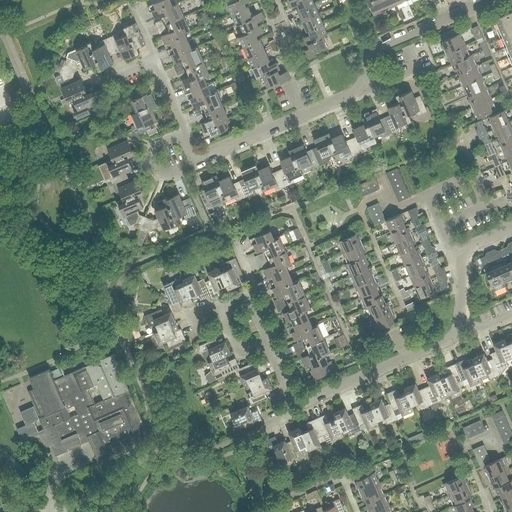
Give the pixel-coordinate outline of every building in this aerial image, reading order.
[(170,0),(161,0),(147,6),(150,12),(152,11),(156,19),(163,16),(169,13),(167,8),(172,5),(170,0)] [(237,0),(227,4),(232,16),(240,13),(239,11),(246,7),(244,4),(252,0),(251,0),(237,0)] [(297,5),(299,9),(306,6),(307,7),(314,4),(312,0),(288,0),(287,1),(290,8),(297,5)] [(380,0),(367,0),(373,15),(385,10),(380,0)] [(380,0),(385,10),(396,5),(393,0),(380,0)] [(169,13),(163,16),(167,24),(184,17),(178,3),(172,5),(167,8),(169,13)] [(297,10),(302,21),(318,14),(314,4),(307,7),(306,6),(299,9),(297,10)] [(248,7),(246,7),(239,11),(240,13),(232,16),(237,25),(240,24),(253,18),(252,16),(248,7)] [(511,11),(492,20),(511,66),(511,11)] [(261,12),(252,16),(253,18),(240,24),(245,34),(252,31),(251,30),(258,26),(257,23),(264,19),(261,12)] [(209,22),(205,13),(200,15),(204,24),(209,22)] [(322,23),(318,14),(302,21),(307,32),(309,31),(316,28),(315,26),(322,23)] [(184,17),(167,24),(170,32),(176,30),(179,35),(185,33),(190,31),(184,17)] [(83,25),(86,30),(91,28),(89,22),(83,25)] [(126,35),(129,42),(133,40),(137,48),(145,45),(135,23),(134,23),(131,25),(123,28),(126,35)] [(327,34),(322,23),(315,26),(316,28),(309,31),(310,35),(303,38),(306,45),(308,44),(315,41),(314,39),(322,37),(327,34)] [(260,26),(258,26),(251,30),(252,31),(245,34),(239,37),(244,48),(251,45),(251,43),(258,40),(256,36),(264,33),(260,26)] [(478,26),(473,29),(475,35),(475,37),(476,40),(483,38),(478,26)] [(164,45),(167,50),(188,41),(185,33),(179,35),(176,30),(170,32),(163,35),(166,44),(164,45)] [(465,45),(460,34),(442,42),(444,45),(442,46),(445,54),(465,45)] [(137,48),(133,40),(129,42),(126,35),(116,39),(114,35),(108,38),(114,51),(119,49),(124,59),(134,54),(135,56),(139,54),(137,48)] [(310,48),(302,51),(305,59),(315,55),(314,53),(327,47),(322,37),(314,39),(315,41),(308,44),(310,48)] [(114,51),(108,38),(102,41),(104,45),(94,49),(96,56),(93,58),(96,65),(99,72),(103,70),(103,68),(113,64),(109,53),(114,51)] [(220,48),(216,38),(211,40),(216,50),(220,48)] [(244,48),(248,57),(265,50),(260,39),(258,40),(251,43),(251,45),(244,48)] [(192,49),(188,41),(167,50),(173,64),(183,60),(188,57),(186,52),(192,49)] [(65,61),(62,66),(75,72),(78,64),(81,62),(85,70),(96,65),(93,58),(96,56),(94,49),(91,42),(86,44),(87,46),(76,50),(78,55),(65,61)] [(451,61),(452,64),(470,56),(465,45),(445,54),(449,62),(451,61)] [(197,47),(192,49),(186,52),(188,57),(183,60),(186,68),(203,61),(197,47)] [(260,65),(267,62),(270,61),(265,50),(248,57),(252,67),(259,64),(260,65)] [(458,71),(459,74),(477,66),(472,55),(470,56),(452,64),(456,72),(458,71)] [(228,66),(224,57),(219,59),(223,68),(228,66)] [(186,68),(189,76),(195,74),(198,79),(204,77),(209,75),(203,61),(186,68)] [(270,74),(278,71),(280,70),(277,63),(269,66),(267,62),(260,65),(259,64),(252,67),(257,78),(263,76),(270,72),(270,74)] [(72,79),(75,72),(62,66),(60,72),(66,86),(62,88),(66,98),(65,99),(67,103),(74,100),(81,97),(79,94),(86,90),(81,79),(70,84),(69,80),(72,79)] [(458,78),(462,86),(482,77),(477,66),(459,74),(460,77),(458,78)] [(280,81),(281,83),(290,79),(287,71),(279,75),(278,71),(270,74),(270,72),(263,76),(267,87),(280,81)] [(183,89),(186,94),(207,85),(204,77),(198,79),(195,74),(189,76),(182,80),(185,88),(183,89)] [(467,93),(469,96),(487,88),(482,77),(462,86),(465,94),(467,93)] [(239,92),(235,83),(230,85),(235,94),(239,92)] [(211,93),(207,85),(186,94),(188,100),(190,99),(194,108),(202,104),(207,101),(205,96),(211,93)] [(93,87),(86,90),(79,94),(81,97),(74,100),(78,111),(74,113),(77,119),(90,113),(88,107),(98,103),(93,92),(95,92),(93,87)] [(468,100),(471,108),(491,99),(487,88),(469,96),(470,99),(468,100)] [(143,95),(141,90),(125,97),(128,103),(132,101),(136,111),(143,109),(145,112),(152,109),(157,107),(151,92),(143,95)] [(216,91),(211,93),(205,96),(207,101),(202,104),(205,112),(222,105),(216,91)] [(396,96),(399,103),(402,110),(405,108),(409,115),(419,110),(421,114),(427,112),(420,96),(414,98),(411,91),(401,95),(400,94),(396,96)] [(496,111),(491,99),(471,108),(475,116),(477,115),(478,118),(496,111)] [(247,111),(243,101),(239,103),(243,113),(247,111)] [(392,118),(387,120),(393,133),(402,129),(400,125),(407,122),(407,124),(412,122),(409,115),(405,108),(402,110),(399,103),(388,108),(392,118)] [(228,119),(222,105),(205,112),(209,120),(215,118),(217,123),(223,121),(228,119)] [(136,136),(148,131),(152,129),(149,124),(157,120),(152,109),(145,112),(143,109),(136,111),(131,114),(137,128),(133,130),(136,136)] [(489,121),(492,129),(509,122),(504,111),(489,117),(491,120),(489,121)] [(362,119),(364,124),(365,124),(368,131),(371,130),(375,136),(382,133),(383,137),(393,133),(387,120),(381,123),(377,112),(362,119)] [(202,133),(205,139),(226,129),(223,121),(217,123),(215,118),(209,120),(201,124),(205,132),(202,133)] [(498,136),(499,139),(511,133),(511,129),(509,122),(492,129),(496,137),(498,136)] [(377,142),(375,136),(371,130),(368,131),(365,124),(364,124),(353,129),(358,139),(353,142),(358,155),(364,152),(362,148),(377,142)] [(327,157),(334,154),(331,147),(335,146),(332,139),(329,133),(314,140),(319,150),(313,152),(319,165),(329,161),(327,157)] [(511,146),(511,133),(499,139),(500,142),(498,143),(502,151),(511,146)] [(358,155),(353,142),(347,144),(343,134),(332,139),(335,146),(331,147),(334,154),(336,160),(348,155),(349,159),(358,155)] [(128,157),(128,158),(135,155),(133,150),(132,151),(127,140),(120,143),(117,138),(101,145),(104,151),(108,149),(112,159),(113,160),(119,157),(121,160),(128,157)] [(310,171),(308,165),(312,164),(313,168),(319,165),(313,152),(308,155),(304,144),(289,151),(291,156),(294,163),(298,162),(301,169),(301,168),(303,174),(310,171)] [(508,158),(509,161),(511,159),(511,146),(502,151),(505,159),(508,158)] [(285,171),(279,174),(285,187),(291,184),(289,180),(303,174),(301,168),(301,169),(298,162),(294,163),(291,156),(280,161),(285,171)] [(109,178),(112,184),(125,178),(122,173),(133,169),(128,158),(128,157),(121,160),(119,157),(113,160),(112,159),(106,162),(108,167),(109,166),(113,176),(109,178)] [(253,189),(260,186),(258,179),(261,178),(258,171),(256,165),(241,172),(245,182),(240,184),(246,197),(255,193),(253,189)] [(269,166),(258,171),(261,178),(258,179),(260,186),(263,192),(277,185),(279,189),(285,187),(279,174),(274,176),(269,166)] [(399,175),(397,169),(386,174),(388,179),(399,175)] [(214,200),(221,197),(218,190),(222,188),(219,181),(217,175),(202,182),(205,190),(199,192),(206,208),(216,204),(214,200)] [(388,179),(391,185),(402,180),(399,175),(388,179)] [(246,197),(240,184),(235,187),(230,176),(219,181),(222,188),(218,190),(221,197),(224,202),(235,197),(237,201),(246,197)] [(118,188),(123,199),(130,196),(132,199),(139,197),(145,194),(143,189),(142,190),(137,179),(127,184),(125,178),(112,184),(114,190),(118,188)] [(369,181),(374,192),(380,189),(375,178),(369,181)] [(393,191),(404,186),(402,180),(391,185),(393,191)] [(363,183),(368,194),(374,192),(369,181),(363,183)] [(357,186),(362,197),(368,194),(363,183),(357,186)] [(393,191),(396,196),(407,192),(404,186),(393,191)] [(409,197),(407,192),(396,196),(398,202),(409,197)] [(163,199),(166,206),(169,213),(173,211),(176,218),(183,215),(185,219),(195,215),(188,199),(182,201),(179,194),(168,199),(167,197),(163,199)] [(119,205),(124,216),(125,216),(130,226),(133,224),(134,228),(140,230),(145,217),(138,214),(136,211),(143,208),(139,197),(132,199),(130,196),(123,199),(116,202),(118,206),(119,205)] [(381,209),(378,203),(367,208),(370,214),(381,209)] [(179,225),(176,218),(173,211),(169,213),(166,206),(155,211),(163,230),(174,225),(175,227),(179,225)] [(370,214),(372,220),(383,215),(381,209),(370,214)] [(215,212),(209,214),(213,224),(219,222),(215,212)] [(391,232),(405,226),(404,223),(406,222),(402,213),(386,221),(391,232)] [(372,220),(375,225),(386,221),(383,215),(372,220)] [(145,217),(140,230),(146,232),(156,228),(153,220),(145,217)] [(406,229),(405,226),(391,232),(396,243),(412,236),(408,228),(406,229)] [(427,227),(420,227),(419,235),(427,235),(427,227)] [(297,240),(301,238),(298,229),(293,231),(297,240)] [(257,253),(265,249),(270,247),(268,241),(274,238),(270,230),(249,240),(251,245),(253,245),(257,253)] [(337,242),(342,253),(362,244),(359,236),(357,237),(355,234),(337,242)] [(265,249),(268,257),(285,250),(279,236),(274,238),(268,241),(270,247),(265,249)] [(396,243),(400,254),(414,248),(413,245),(415,244),(412,236),(396,243)] [(366,253),(362,244),(342,253),(347,264),(365,256),(364,254),(366,253)] [(309,256),(306,250),(305,247),(301,249),(305,258),(309,256)] [(400,254),(405,265),(422,258),(418,250),(416,251),(414,248),(400,254)] [(268,257),(272,265),(278,263),(280,269),(286,267),(291,264),(285,250),(268,257)] [(345,265),(350,276),(368,268),(366,266),(369,265),(365,256),(347,264),(345,265)] [(226,285),(228,290),(240,285),(235,273),(241,271),(235,258),(229,261),(227,262),(225,263),(224,264),(222,265),(221,266),(219,267),(221,272),(226,285)] [(425,266),(422,258),(405,265),(410,276),(424,270),(423,267),(425,266)] [(505,262),(496,266),(504,282),(511,278),(511,271),(508,263),(506,265),(505,262)] [(268,277),(266,278),(268,284),(290,274),(286,267),(280,269),(278,263),(272,265),(264,269),(268,277)] [(503,283),(504,282),(496,266),(488,270),(489,272),(486,273),(492,287),(493,287),(495,291),(505,287),(503,283)] [(220,288),(226,285),(221,272),(219,267),(207,273),(210,280),(205,282),(211,296),(212,299),(218,297),(217,294),(222,293),(220,288)] [(350,276),(354,287),(375,278),(371,270),(369,271),(368,268),(350,276)] [(410,276),(415,287),(431,280),(428,271),(425,272),(424,270),(410,276)] [(320,282),(316,273),(312,275),(316,284),(320,282)] [(191,297),(193,301),(204,296),(205,299),(211,296),(205,282),(204,279),(198,281),(195,274),(183,279),(185,284),(191,297)] [(290,274),(268,284),(271,290),(273,289),(276,297),(284,294),(290,291),(287,285),(293,282),(290,274)] [(378,287),(375,278),(354,287),(359,298),(377,290),(376,288),(378,287)] [(173,302),(178,300),(182,307),(193,301),(191,297),(185,284),(183,279),(180,280),(177,281),(174,281),(171,282),(165,285),(173,302)] [(284,294),(287,302),(304,294),(298,280),(293,282),(287,285),(290,291),(284,294)] [(415,287),(420,298),(434,292),(433,289),(435,288),(431,280),(415,287)] [(377,290),(359,298),(364,310),(367,309),(366,308),(384,300),(381,292),(378,293),(377,290)] [(329,300),(325,291),(320,293),(324,302),(329,300)] [(299,313),(305,310),(311,308),(304,294),(287,302),(291,310),(297,307),(299,313)] [(366,308),(367,309),(371,319),(391,310),(388,302),(385,303),(384,300),(366,308)] [(287,321),(285,322),(287,328),(309,318),(305,310),(299,313),(297,307),(291,310),(283,313),(287,321)] [(395,319),(391,310),(371,319),(376,331),(394,323),(393,320),(395,319)] [(172,326),(176,324),(176,323),(171,312),(159,317),(157,311),(144,317),(147,323),(149,322),(151,326),(156,324),(158,331),(171,325),(172,326)] [(340,326),(336,317),(331,319),(335,328),(340,326)] [(309,318),(287,328),(290,334),(292,333),(295,341),(303,338),(309,335),(306,329),(312,326),(309,318)] [(181,334),(176,324),(172,326),(171,325),(158,331),(154,333),(159,345),(166,341),(170,351),(183,345),(186,340),(183,334),(181,334)] [(303,338),(307,346),(324,338),(317,324),(312,326),(306,329),(309,335),(303,338)] [(348,344),(344,335),(339,337),(343,346),(348,344)] [(330,352),(324,338),(307,346),(310,354),(316,351),(318,357),(324,354),(330,352)] [(505,359),(511,357),(506,344),(507,344),(505,339),(493,344),(498,356),(492,358),(494,363),(495,363),(498,371),(498,370),(500,375),(508,366),(505,359)] [(206,363),(208,362),(213,360),(226,355),(231,353),(226,341),(214,346),(211,341),(199,346),(206,363)] [(306,365),(304,366),(306,372),(311,370),(314,379),(334,370),(330,361),(328,362),(324,354),(318,357),(316,351),(310,354),(302,357),(306,365)] [(98,464),(150,441),(151,442),(114,355),(115,355),(115,354),(108,357),(54,380),(49,369),(30,378),(34,389),(28,392),(34,406),(40,419),(44,429),(45,432),(56,456),(89,441),(99,463),(98,463),(98,464)] [(472,359),(474,364),(480,376),(487,373),(489,378),(493,376),(494,378),(500,375),(498,370),(498,371),(495,363),(494,363),(489,365),(484,354),(472,359)] [(237,363),(235,364),(233,359),(229,361),(226,355),(213,360),(208,362),(212,370),(205,376),(209,383),(216,380),(214,374),(220,371),(223,377),(240,369),(237,363)] [(245,387),(250,385),(262,379),(260,373),(264,371),(262,366),(264,365),(262,359),(245,367),(247,372),(240,375),(245,387)] [(454,364),(462,381),(467,379),(471,386),(482,381),(480,376),(474,364),(472,359),(461,364),(460,362),(454,364)] [(462,381),(454,364),(449,367),(449,369),(438,374),(446,391),(448,396),(460,391),(456,384),(462,381)] [(439,394),(446,391),(438,374),(427,379),(432,390),(426,393),(432,405),(438,402),(437,400),(441,398),(439,394)] [(262,379),(250,385),(253,391),(248,393),(250,398),(248,399),(251,405),(263,400),(261,394),(272,389),(267,377),(262,379)] [(404,388),(406,393),(412,406),(418,403),(420,407),(425,405),(426,408),(432,405),(426,393),(421,395),(416,383),(404,388)] [(414,410),(412,406),(406,393),(399,396),(398,392),(393,393),(392,391),(386,394),(392,408),(394,411),(396,416),(401,413),(402,416),(414,410)] [(398,420),(396,416),(394,411),(392,408),(386,410),(381,398),(370,403),(372,408),(378,421),(378,420),(384,418),(386,422),(391,420),(392,422),(398,420)] [(26,425),(17,429),(23,442),(45,432),(44,429),(38,432),(34,422),(40,419),(34,406),(20,412),(26,425)] [(248,406),(230,413),(235,425),(243,422),(245,428),(262,420),(259,414),(257,415),(255,411),(251,413),(248,406)] [(356,418),(360,426),(365,423),(368,430),(380,425),(378,420),(378,421),(372,408),(365,411),(364,406),(359,408),(358,406),(352,409),(356,418)] [(362,430),(360,426),(356,418),(351,420),(345,408),(333,413),(336,418),(342,431),(348,428),(350,432),(354,430),(355,432),(362,430)] [(492,416),(494,421),(505,417),(502,411),(492,416)] [(322,416),(316,419),(323,436),(329,433),(332,441),(344,435),(342,431),(336,418),(329,421),(327,416),(323,418),(322,416)] [(494,421),(496,427),(507,422),(505,417),(494,421)] [(323,436),(316,419),(310,421),(311,424),(306,426),(308,430),(302,433),(307,446),(309,451),(321,445),(318,438),(323,436)] [(474,423),(479,434),(485,431),(480,420),(474,423)] [(496,427),(499,433),(510,428),(507,422),(496,427)] [(474,423),(469,425),(474,436),(479,434),(474,423)] [(474,436),(469,425),(463,428),(468,439),(474,436)] [(293,445),(288,447),(292,458),(293,460),(299,457),(298,455),(303,453),(301,449),(307,446),(302,433),(300,428),(288,433),(293,445)] [(499,433),(501,438),(511,433),(511,432),(510,428),(499,433)] [(511,433),(501,438),(504,444),(511,440),(511,433)] [(272,441),(271,438),(265,441),(272,458),(278,456),(281,463),(292,458),(288,447),(285,440),(278,443),(276,439),(272,441)] [(484,445),(473,450),(475,456),(486,451),(484,445)] [(486,451),(475,456),(478,461),(489,457),(486,451)] [(480,467),(485,465),(491,463),(489,457),(478,461),(480,467)] [(502,466),(499,459),(491,463),(485,465),(487,468),(484,469),(488,477),(509,468),(507,464),(502,466)] [(494,485),(495,488),(509,481),(506,475),(511,473),(509,468),(488,477),(492,486),(494,485)] [(356,485),(359,493),(379,484),(375,473),(357,480),(358,484),(356,485)] [(299,475),(289,480),(292,486),(302,481),(299,475)] [(448,495),(468,487),(465,478),(462,479),(461,476),(443,484),(448,495)] [(501,495),(502,498),(511,493),(511,479),(509,481),(495,488),(499,496),(501,495)] [(365,500),(366,503),(384,495),(379,484),(359,493),(363,501),(365,500)] [(470,496),(472,495),(468,487),(448,495),(453,506),(471,499),(470,496)] [(501,501),(505,510),(511,506),(511,493),(502,498),(503,500),(501,501)] [(365,507),(367,511),(375,511),(389,506),(384,495),(366,503),(368,506),(365,507)] [(324,510),(324,511),(344,511),(339,499),(332,502),(334,506),(324,510)] [(450,507),(452,511),(469,511),(473,511),(472,508),(474,507),(471,499),(453,506),(450,507)]
